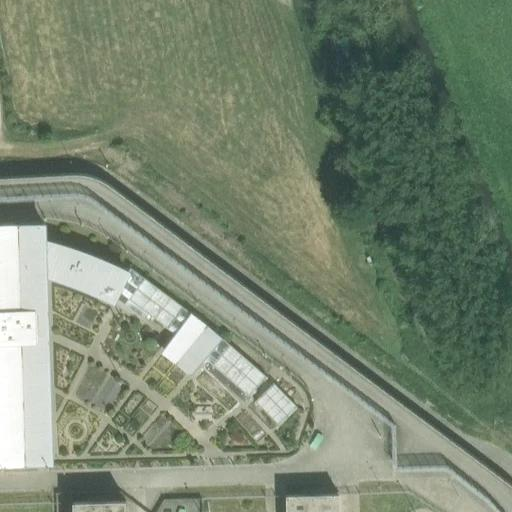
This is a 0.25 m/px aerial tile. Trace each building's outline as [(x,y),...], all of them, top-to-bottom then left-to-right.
[(55,233),(0,234),(0,449),(1,480),(62,478),(57,291),(55,250),(55,233)] [(90,262),(55,250),(57,291),(67,294),(93,303),(122,318),(137,284),(119,274),(90,262)] [(190,314),(152,286),(137,306),(175,335),(190,314)] [(230,346),(200,323),(169,361),(200,385),(230,346)] [(274,384),(240,354),(223,373),(258,402),(274,384)] [(303,414),(283,394),(265,411),(286,431),(303,414)] [(346,511),(346,500),(290,501),(290,511),(133,511),(133,508),(75,509),(75,511),(346,511)]
